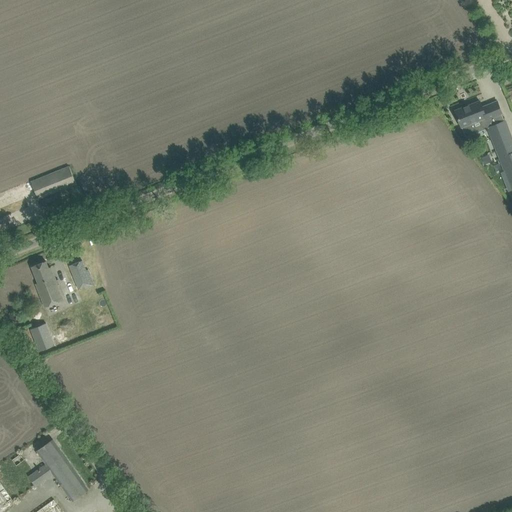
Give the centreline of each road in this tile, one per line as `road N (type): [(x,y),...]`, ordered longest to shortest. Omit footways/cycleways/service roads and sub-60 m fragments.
road 1 (unclassified): [(0,255),(511,52)]
road 2 (unclassified): [(132,511),(0,333)]
